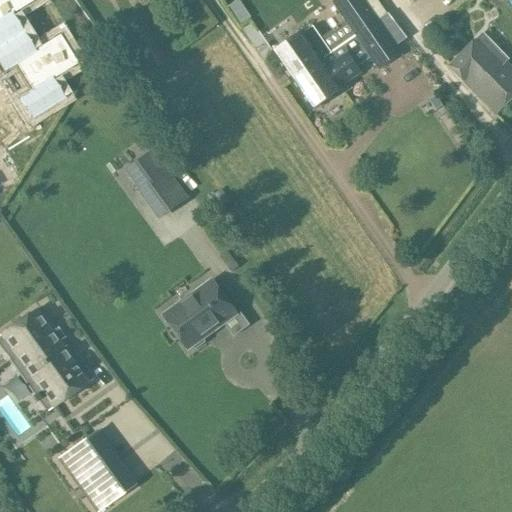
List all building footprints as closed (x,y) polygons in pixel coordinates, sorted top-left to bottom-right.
[(0,46),(23,32),(12,15),(36,0),(1,0),(0,1),(0,46)] [(356,36),(378,21),(364,0),(338,0),(334,3),(356,36)] [(401,54),(378,21),(356,36),(379,69),(401,54)] [(291,81),(322,60),(332,53),(313,26),(304,33),(303,32),(272,53),(291,81)] [(164,60),(142,28),(126,38),(149,71),(164,60)] [(23,32),(0,46),(0,70),(2,73),(15,65),(23,78),(69,49),(60,34),(34,50),(23,32)] [(507,56),(483,33),(447,70),(470,92),(472,91),(495,113),(511,96),(511,68),(503,60),(507,56)] [(31,90),(18,99),(31,119),(65,98),(53,80),(79,64),(69,49),(23,78),(31,90)] [(328,68),(322,60),(291,81),(312,110),(342,89),(341,86),(361,73),(348,54),(328,68)] [(390,95),(314,147),(331,171),(407,118),(390,95)] [(149,199),(174,180),(152,150),(127,169),(149,199)] [(169,244),(145,259),(156,277),(205,246),(184,214),(160,229),(169,244)] [(237,314),(212,280),(163,315),(188,350),(190,348),(195,349),(205,343),(205,337),(237,314)] [(91,379),(41,308),(0,337),(0,343),(48,410),(91,379)] [(115,458),(97,433),(59,460),(77,486),(115,458)]
